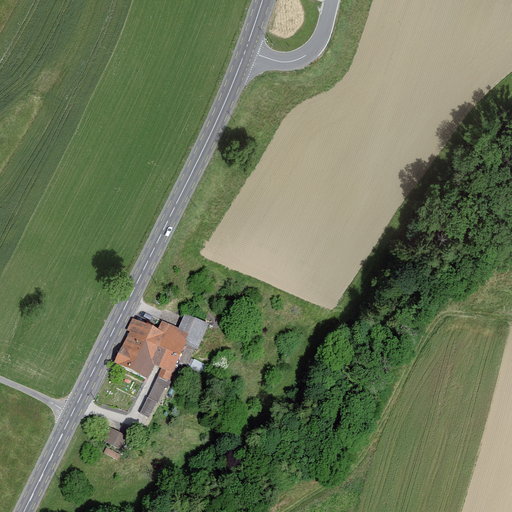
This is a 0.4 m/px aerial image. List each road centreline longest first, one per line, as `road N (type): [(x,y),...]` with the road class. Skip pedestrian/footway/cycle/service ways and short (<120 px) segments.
road 1 (secondary): [(244,52),(26,511)]
road 2 (tertiary): [(244,52),(273,58),(311,46),(331,0)]
